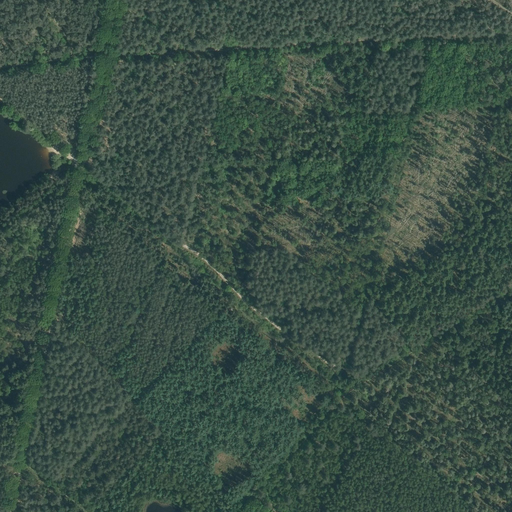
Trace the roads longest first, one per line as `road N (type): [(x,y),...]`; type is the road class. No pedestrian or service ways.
road 1 (track): [(12,511),(117,0)]
road 2 (track): [(402,111),(410,121),(344,367),(354,386)]
road 3 (track): [(511,33),(263,46)]
road 4 (track): [(263,46),(77,57)]
